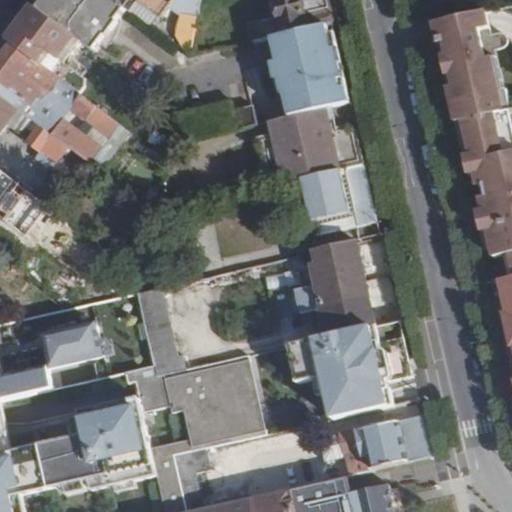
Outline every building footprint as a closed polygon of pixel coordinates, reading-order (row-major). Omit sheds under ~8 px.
[(127,13),(109,0),(47,0),(39,12),(81,44),(95,54),(107,39),(112,43),(123,29),(118,24),(127,13)] [(109,0),(127,13),(132,16),(141,3),(162,19),(169,12),(178,0),(109,0)] [(199,0),(178,0),(169,12),(181,21),(195,23),(199,0)] [(334,25),(327,0),(278,0),(282,17),(260,23),(264,40),(274,38),(327,26),(334,25)] [(141,3),(132,16),(154,33),(162,19),(141,3)] [(81,44),(39,12),(14,44),(61,79),(65,82),(84,96),(93,85),(65,64),(81,44)] [(487,13),(435,24),(459,123),(485,118),(511,111),(511,101),(509,90),(506,90),(487,13)] [(195,23),(181,21),(176,38),(188,58),(195,23)] [(331,109),(353,105),(339,46),(332,47),(327,26),(274,38),(281,66),(274,68),(282,103),(287,102),(292,118),(331,109)] [(61,79),(14,44),(0,63),(0,96),(14,107),(23,96),(26,94),(35,102),(45,88),(51,92),(61,79)] [(110,115),(84,96),(65,82),(57,93),(71,104),(73,101),(91,115),(89,119),(101,128),(103,124),(110,115)] [(0,96),(0,132),(6,124),(12,127),(23,113),(14,107),(0,96)] [(23,96),(14,107),(23,113),(41,127),(60,141),(68,131),(23,96)] [(73,101),(71,104),(70,107),(87,121),(89,119),(91,115),(73,101)] [(230,103),(177,115),(171,145),(256,126),(251,105),(233,109),(230,103)] [(270,123),(273,134),(334,120),(331,109),(292,118),(270,123)] [(511,111),(485,118),(459,123),(470,170),(497,165),(511,161),(511,111)] [(124,126),(110,115),(103,124),(116,135),(124,126)] [(267,190),(304,182),(367,167),(365,158),(360,135),(346,127),(336,130),(334,120),(273,134),(255,139),(267,190)] [(60,141),(41,127),(29,142),(56,163),(68,147),(60,141)] [(70,128),(68,131),(60,141),(68,147),(79,155),(88,143),(70,128)] [(205,154),(200,155),(206,184),(212,183),(205,154)] [(171,162),(181,209),(217,201),(212,183),(206,184),(200,155),(171,162)] [(511,161),(497,165),(470,170),(477,201),(484,199),(487,212),(480,213),(484,232),(491,230),(497,258),(511,254),(511,161)] [(278,250),(381,227),(367,167),(304,182),(307,197),(268,207),(278,250)] [(0,204),(12,189),(0,180),(0,204)] [(160,198),(157,215),(173,211),(169,196),(160,198)] [(52,256),(67,236),(44,218),(30,237),(52,256)] [(359,244),(316,254),(319,266),(314,267),(318,288),(299,291),(303,313),(329,307),(337,339),(378,330),(359,244)] [(140,294),(157,369),(159,377),(191,370),(173,286),(140,294)] [(111,301),(127,375),(157,369),(140,294),(111,301)] [(337,339),(293,348),(302,387),(328,381),(332,399),(393,385),(416,380),(407,340),(384,345),(380,329),(378,330),(337,339)] [(159,377),(173,442),(177,457),(208,450),(270,436),(252,357),(191,370),(159,377)] [(35,448),(13,453),(0,456),(0,481),(40,472),(173,442),(159,377),(157,369),(127,375),(129,383),(137,382),(140,398),(81,412),(82,418),(86,436),(74,439),(35,448)] [(393,385),(332,399),(333,406),(394,392),(393,385)] [(333,406),(337,421),(397,407),(394,392),(333,406)] [(0,456),(13,453),(3,403),(0,404),(0,456)] [(86,436),(82,418),(70,421),(74,439),(86,436)] [(374,462),(376,471),(434,458),(425,419),(344,438),(328,442),(325,448),(328,464),(349,460),(349,462),(366,458),(368,463),(374,462)] [(40,472),(0,481),(0,511),(27,511),(23,495),(66,485),(69,497),(160,478),(167,511),(188,511),(184,490),(177,457),(173,442),(40,472)] [(184,490),(188,511),(193,511),(205,509),(198,475),(212,472),(208,450),(177,457),(184,490)] [(355,476),(293,489),(299,511),(402,511),(397,485),(359,494),(355,476)] [(299,511),(293,489),(205,509),(193,511),(299,511)]
